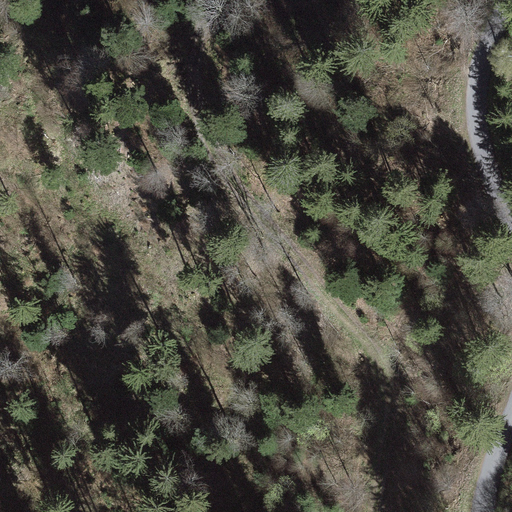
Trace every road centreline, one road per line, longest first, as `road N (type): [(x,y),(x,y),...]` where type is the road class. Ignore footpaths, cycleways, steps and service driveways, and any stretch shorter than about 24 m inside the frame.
road 1 (track): [(212,0),(194,60),(205,139),(387,378),(391,423),(375,511)]
road 2 (unclassified): [(509,0),(482,61),(475,117),(483,157),(511,219)]
